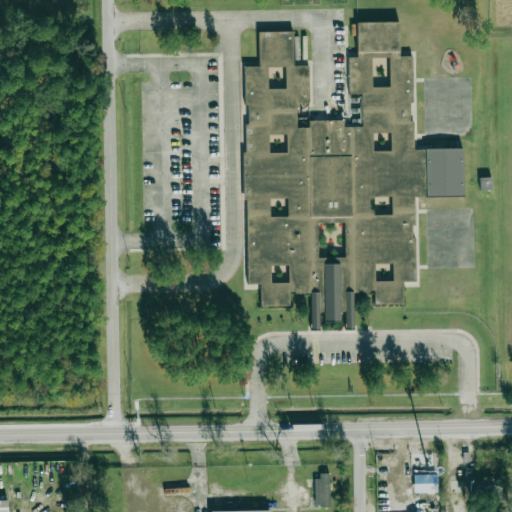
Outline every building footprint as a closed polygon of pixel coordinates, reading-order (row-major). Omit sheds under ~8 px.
[(411,294),(255,296),(250,34),(300,33),(301,123),(357,122),(355,23),(405,22),(407,148),(464,147),(465,199),(409,200),(411,294)] [(491,177),(479,177),(479,191),(491,190),(491,177)] [(353,292),(344,292),(345,328),(354,328),(353,292)] [(310,293),(310,329),(319,329),(318,293),(310,293)] [(330,506),(329,475),(314,475),(315,506),(330,506)] [(501,492),(501,478),(468,480),(469,494),(501,492)]
